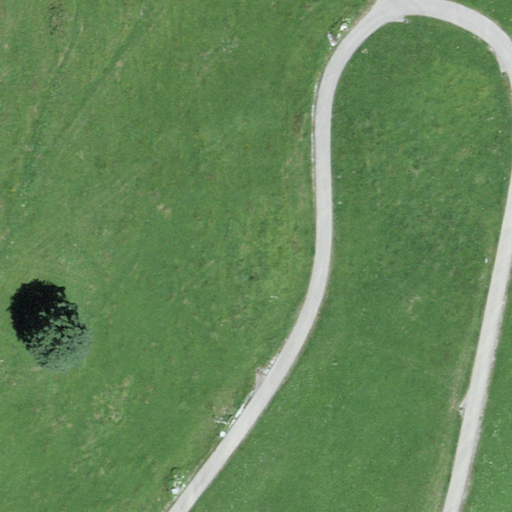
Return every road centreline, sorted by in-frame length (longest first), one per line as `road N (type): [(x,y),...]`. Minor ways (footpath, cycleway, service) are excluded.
road 1 (unclassified): [(184,511),(264,409),(316,314),(331,244),(332,89),(352,40),(402,2)]
road 2 (unclassified): [(511,217),(455,511)]
